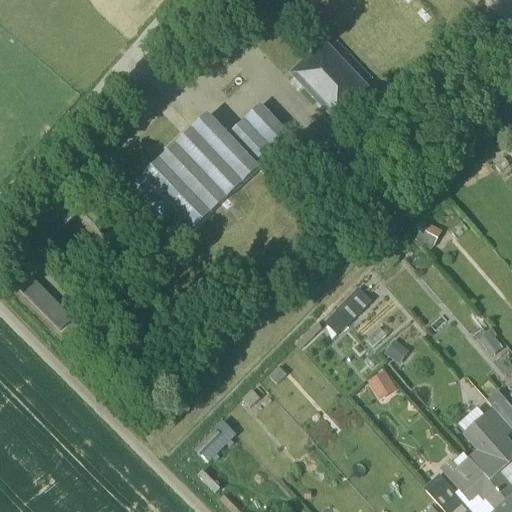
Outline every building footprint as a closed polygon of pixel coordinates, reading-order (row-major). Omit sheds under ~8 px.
[(328,52),(324,48),(293,78),(336,124),(368,94),(364,90),(372,82),(336,44),(328,52)] [(228,139),(208,118),(134,188),(161,216),(170,207),(194,233),(259,172),(254,167),(287,136),(261,108),(228,139)] [(346,140),(321,164),(345,188),(369,165),(346,140)] [(107,239),(78,208),(72,214),(66,208),(46,227),(52,233),(46,238),(75,269),(107,239)] [(432,248),(442,232),(422,221),(413,236),(432,248)] [(70,322),(19,271),(9,281),(60,332),(70,322)] [(340,331),(370,303),(358,290),(328,318),(340,331)] [(385,379),(374,363),(361,372),(371,388),(385,379)] [(511,430),(511,410),(497,394),(487,403),(494,411),(511,431),(511,430)] [(511,431),(494,411),(485,420),(502,439),(503,438),(511,431)] [(502,439),(485,420),(466,436),(482,454),(471,464),(489,485),(499,476),(511,464),(511,462),(507,457),(511,452),(511,448),(503,438),(502,439)] [(198,451),(211,462),(236,435),(224,423),(198,451)] [(471,464),(450,482),(458,492),(464,487),(471,495),(480,488),(484,484),(487,487),(489,485),(471,464)] [(511,464),(499,476),(511,490),(511,464)] [(443,511),(474,511),(475,511),(466,500),(458,492),(450,482),(443,474),(424,490),(443,511)] [(511,499),(511,490),(499,476),(489,485),(506,504),(511,499)] [(506,504),(489,485),(487,487),(484,484),(480,488),(490,499),(500,510),(506,504)] [(471,495),(464,487),(458,492),(466,500),(471,495)] [(490,499),(480,488),(471,495),(466,500),(475,511),(490,499)] [(476,511),(497,511),(500,510),(490,499),(475,511),(476,511)]
